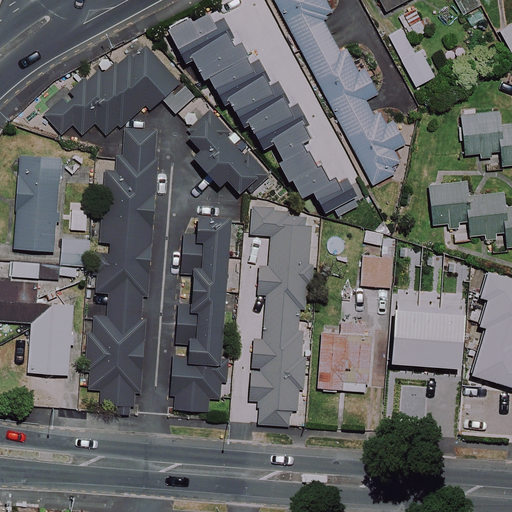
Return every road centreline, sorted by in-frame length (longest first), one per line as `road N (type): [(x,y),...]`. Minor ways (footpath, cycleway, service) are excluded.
road 1 (secondary): [(395,484),(257,473)]
road 2 (secondary): [(257,473),(121,464)]
road 3 (secondary): [(0,436),(80,446),(121,464)]
road 4 (secondary): [(121,464),(71,473),(0,469)]
